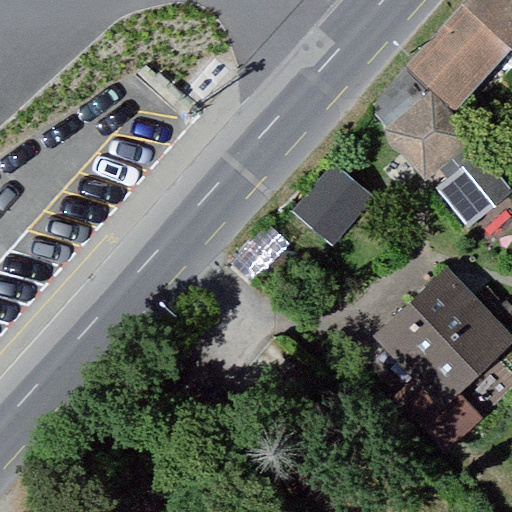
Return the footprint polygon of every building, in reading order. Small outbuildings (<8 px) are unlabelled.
[(511,0),(470,0),(455,18),(504,61),(511,67),(511,0)] [(504,61),(455,18),(402,77),(451,120),(504,61)] [(381,142),(422,192),(468,154),(427,104),(381,142)] [(338,154),(295,198),(335,237),(378,193),(338,154)] [(478,162),(434,199),(467,238),(511,201),(478,162)] [(511,348),(448,278),(368,350),(406,392),(391,405),(441,460),(477,427),(454,402),(511,348)]
